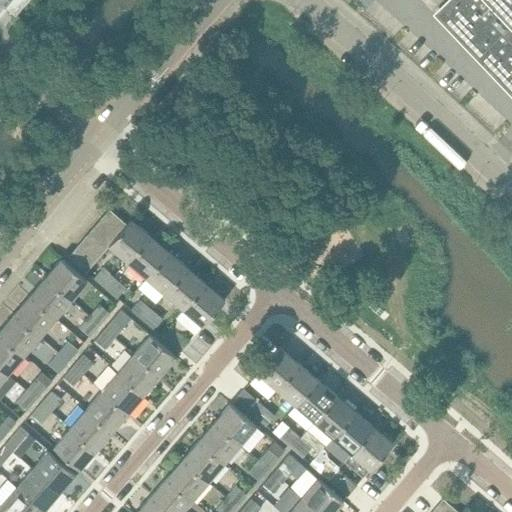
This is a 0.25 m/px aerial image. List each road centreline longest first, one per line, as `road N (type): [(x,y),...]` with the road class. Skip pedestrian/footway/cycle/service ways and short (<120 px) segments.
road 1 (residential): [(94,511),(283,291)]
road 2 (unclassified): [(511,180),(308,0)]
road 3 (residential): [(283,291),(99,135)]
road 4 (residential): [(452,436),(283,291)]
road 5 (tertiary): [(99,135),(221,0)]
road 6 (tertiary): [(0,251),(99,135)]
road 7 (residential): [(99,135),(0,48)]
